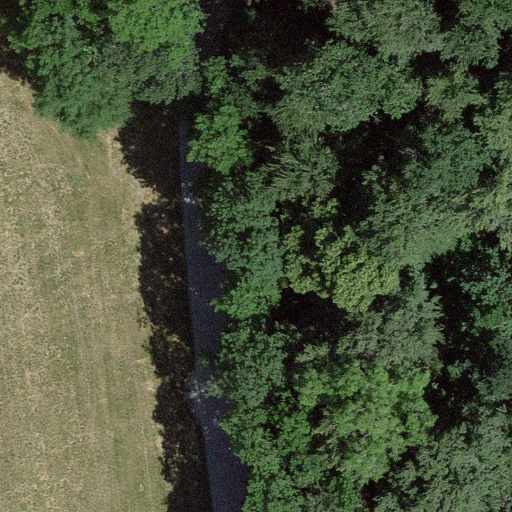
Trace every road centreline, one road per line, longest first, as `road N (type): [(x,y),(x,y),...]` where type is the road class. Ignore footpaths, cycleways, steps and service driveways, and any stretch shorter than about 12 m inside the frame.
road 1 (unclassified): [(253,511),(234,355),(212,0)]
road 2 (track): [(511,120),(338,0)]
